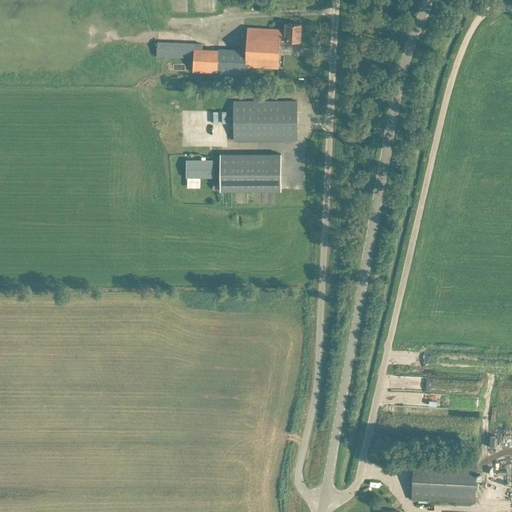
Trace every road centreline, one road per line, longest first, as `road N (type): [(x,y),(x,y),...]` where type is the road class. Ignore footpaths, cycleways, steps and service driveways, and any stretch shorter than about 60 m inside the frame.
road 1 (unclassified): [(323,506),(343,508),(353,495),(453,75),(477,19),(501,10)]
road 2 (unclassified): [(323,506),(309,500),(301,482),(325,313),(338,0)]
road 3 (unclassified): [(429,0),(409,57),(323,506)]
